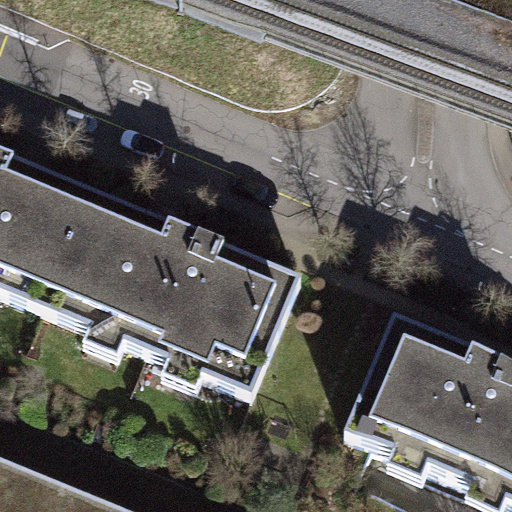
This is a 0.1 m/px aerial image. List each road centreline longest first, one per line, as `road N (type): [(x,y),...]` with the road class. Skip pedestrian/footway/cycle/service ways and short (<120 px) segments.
road 1 (residential): [(0,51),(412,216)]
road 2 (residential): [(412,216),(427,148),(430,62),(397,0)]
